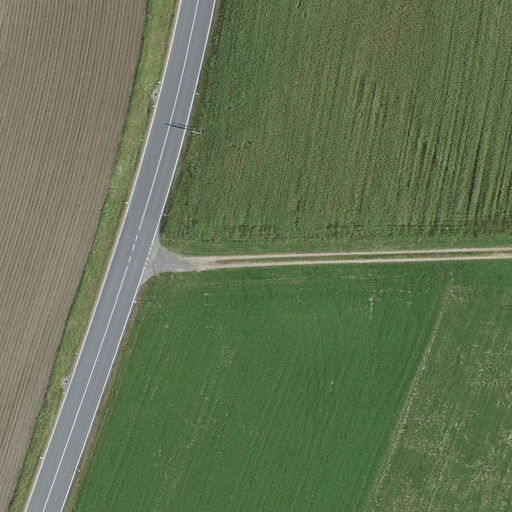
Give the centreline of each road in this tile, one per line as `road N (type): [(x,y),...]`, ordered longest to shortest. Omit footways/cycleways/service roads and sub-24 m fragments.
road 1 (primary): [(197,0),(130,255),(42,511)]
road 2 (track): [(130,255),(182,263),(511,255)]
